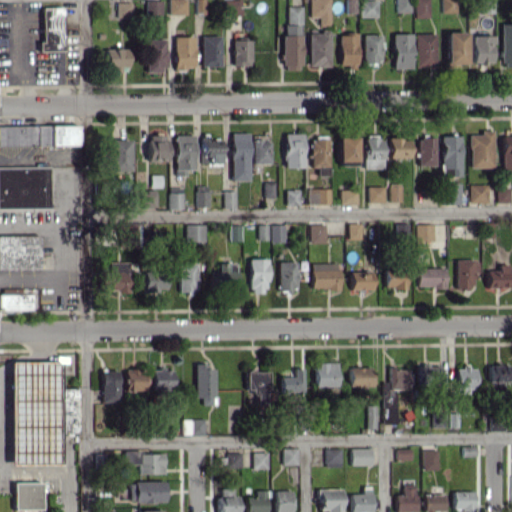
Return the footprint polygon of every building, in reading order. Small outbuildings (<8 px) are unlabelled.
[(159,0),(143,0),(144,15),(160,14),(159,0)] [(183,0),(166,0),(166,14),(184,14),(183,0)] [(193,0),(194,12),(203,12),(202,0),(193,0)] [(240,15),(239,0),(221,0),(222,15),(240,15)] [(328,0),(307,0),(307,16),(317,16),(316,25),(328,25),(328,0)] [(353,0),(343,0),(344,12),(354,12),(353,0)] [(357,0),(357,16),(375,16),(375,0),(357,0)] [(393,0),(394,11),(408,11),(408,0),(393,0)] [(427,17),(427,0),(412,0),(412,17),(427,17)] [(439,0),(439,12),(454,12),(454,0),(439,0)] [(491,0),(478,0),(478,12),(492,12),(491,0)] [(114,17),(131,16),(130,2),(114,2),(114,17)] [(299,6),(282,6),(282,70),(299,70),(299,6)] [(39,7),(40,42),(37,42),(37,51),(61,50),(60,7),(39,7)] [(499,67),(511,66),(511,23),(499,24),(499,67)] [(306,66),(327,66),(327,31),(306,31),(306,66)] [(443,31),(444,64),(465,64),(464,31),(443,31)] [(354,33),(336,33),(337,67),(355,66),(354,33)] [(390,33),(391,68),(410,68),(409,33),(390,33)] [(412,33),(413,66),(434,65),(433,33),(412,33)] [(361,62),(378,63),(378,34),(361,34),(361,62)] [(219,66),(218,35),(198,35),(199,66),(219,66)] [(490,35),(470,35),(470,63),(490,63),(490,35)] [(191,36),(171,36),(172,67),(192,67),(191,36)] [(164,70),(164,39),(143,39),(143,70),(164,70)] [(249,39),(229,39),(229,64),(248,64),(249,39)] [(125,48),(103,48),(103,70),(126,69),(125,48)] [(0,125),(0,145),(76,145),(76,124),(0,125)] [(467,134),(467,167),(491,167),(491,129),(478,129),(478,134),(467,134)] [(228,132),(229,180),(247,180),(246,132),(228,132)] [(301,167),(301,133),(282,133),(282,167),(301,167)] [(144,160),(164,161),(165,135),(146,134),(144,160)] [(192,135),(173,134),(172,175),(183,175),(183,169),(192,169),(192,135)] [(511,134),(499,135),(500,169),(511,169),(511,134)] [(458,175),(459,135),(440,135),(439,175),(458,175)] [(355,136),(336,136),(335,160),(355,161),(355,136)] [(433,165),(433,137),(416,136),(415,165),(433,165)] [(325,137),(308,137),(309,167),(326,166),(325,137)] [(380,137),(361,138),(362,168),(381,168),(380,137)] [(408,157),(407,137),(386,137),(386,157),(408,157)] [(198,162),(218,163),(218,139),(199,138),(198,162)] [(128,139),(107,139),(108,172),(129,171),(128,139)] [(268,163),(267,140),(250,140),(250,163),(268,163)] [(0,208),(48,207),(47,166),(0,166),(0,208)] [(272,181),(262,181),(261,197),(271,197),(272,181)] [(458,183),(442,182),(441,204),(458,204),(458,183)] [(485,202),(485,184),(466,184),(466,202),(485,202)] [(206,206),(206,185),(193,185),(193,206),(206,206)] [(399,185),(387,186),(387,201),(399,201),(399,185)] [(381,186),(365,186),(365,202),(381,202),(381,186)] [(181,187),(166,187),(165,208),(180,209),(181,187)] [(507,187),(494,188),(494,202),(507,201),(507,187)] [(306,203),(328,204),(328,188),(306,188),(306,203)] [(283,205),(297,204),(297,189),(283,189),(283,205)] [(355,203),(354,189),(337,190),(337,204),(355,203)] [(139,191),(139,208),(154,208),(153,190),(139,191)] [(221,208),(233,207),(233,190),(220,190),(221,208)] [(491,237),(491,222),(482,221),(482,237),(491,237)] [(357,222),(345,223),(345,239),(358,238),(357,222)] [(406,222),(392,223),(393,237),(406,237),(406,222)] [(117,246),(138,246),(138,223),(117,224),(117,246)] [(431,240),(430,223),(414,224),(415,241),(431,240)] [(183,241),(202,241),(203,224),(183,224),(183,241)] [(227,240),(239,240),(239,224),(227,224),(227,240)] [(265,224),(255,224),(255,240),(266,239),(265,224)] [(268,242),(282,241),(282,224),(268,224),(268,242)] [(306,242),(323,242),(323,224),(307,224),(306,242)] [(0,235),(0,269),(38,269),(37,235),(0,235)] [(247,293),(265,292),(264,258),(247,258),(247,293)] [(453,288),(470,288),(469,272),(476,272),(476,259),(453,260),(453,288)] [(126,261),(107,262),(107,273),(100,273),(100,292),(127,291),(126,261)] [(293,261),(275,262),(276,291),(294,291),(293,261)] [(176,291),(194,292),(195,263),(177,262),(176,291)] [(235,262),(216,263),(216,271),(207,271),(207,288),(235,287),(235,262)] [(335,262),(308,263),(309,288),(336,288),(335,262)] [(496,270),(483,270),(484,287),(496,287),(496,290),(507,290),(506,263),(496,264),(496,270)] [(442,267),(413,268),(414,287),(442,286),(442,267)] [(371,272),(348,271),(347,289),(370,290),(371,272)] [(382,288),(404,287),(404,272),(382,273),(382,288)] [(164,275),(141,276),(141,291),(165,290),(164,275)] [(36,289),(0,289),(0,309),(36,308),(36,289)] [(58,465),(57,362),(25,362),(7,362),(7,377),(7,465),(58,465)] [(334,386),(335,362),(312,362),(312,386),(334,386)] [(193,397),(199,397),(199,404),(211,404),(211,364),(192,365),(193,397)] [(486,365),(486,384),(507,384),(507,365),(486,365)] [(415,366),(415,372),(422,372),(423,382),(438,381),(438,366),(415,366)] [(278,376),(278,392),(302,392),(301,367),(290,368),(290,376),(278,376)] [(346,367),(346,386),(370,386),(369,367),(346,367)] [(453,367),(453,390),(465,390),(465,388),(473,388),(473,367),(453,367)] [(150,390),(170,389),(170,368),(149,369),(150,390)] [(394,423),(393,389),(406,388),(406,368),(386,368),(386,381),(378,381),(379,424),(394,423)] [(99,402),(116,401),(115,369),(98,370),(99,402)] [(122,390),(142,391),(143,370),(122,369),(122,390)] [(265,370),(243,371),(243,389),(253,389),(253,404),(265,404),(265,370)] [(53,432),(53,387),(75,388),(75,432),(53,432)] [(373,405),(364,405),(364,428),(374,428),(373,405)] [(179,418),(180,434),(202,434),(202,418),(179,418)] [(280,464),(295,464),(295,448),(280,448),(280,464)] [(339,448),(323,448),(322,466),(338,467),(339,448)] [(369,448),(347,448),(348,464),(369,464),(369,448)] [(408,448),(393,448),(393,460),(409,459),(408,448)] [(420,450),(420,470),(435,469),(435,449),(420,450)] [(161,453),(137,453),(137,450),(121,450),(121,464),(136,464),(136,474),(161,473),(161,453)] [(238,452),(224,452),(224,467),(239,466),(238,452)] [(265,452),(249,452),(250,469),(266,468),(265,452)] [(126,481),(126,502),(162,501),(162,480),(126,481)] [(393,494),(393,511),(414,511),(413,480),(400,480),(400,494),(393,494)] [(39,482),(11,482),(11,509),(39,509),(39,482)] [(347,511),(353,511),(369,511),(368,485),(359,485),(360,493),(347,493),(347,511)] [(235,511),(235,495),(230,495),(230,487),(215,488),(215,511),(235,511)] [(315,489),(316,511),(339,511),(339,488),(315,489)] [(243,511),(264,511),(264,489),(253,490),(253,496),(243,496),(243,511)] [(288,511),(289,489),(271,490),(271,511),(288,511)] [(472,490),(450,490),(450,510),(471,510),(472,490)] [(442,493),(421,494),(421,511),(442,510),(442,493)]
